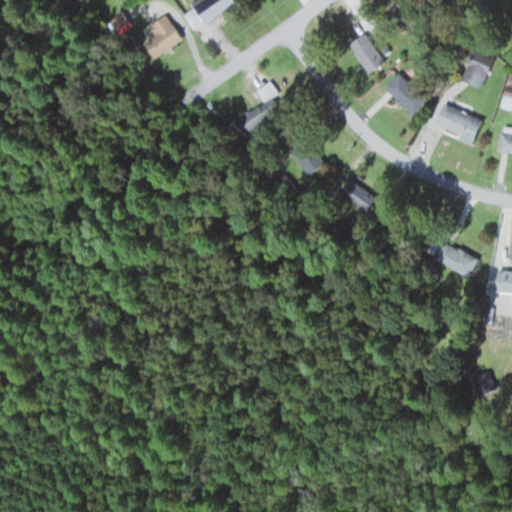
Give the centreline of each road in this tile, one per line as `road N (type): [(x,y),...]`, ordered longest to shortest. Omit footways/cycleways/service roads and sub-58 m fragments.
road 1 (residential): [(511,198),(441,179),(394,154),(353,118),(284,29)]
road 2 (residential): [(182,100),(325,0)]
